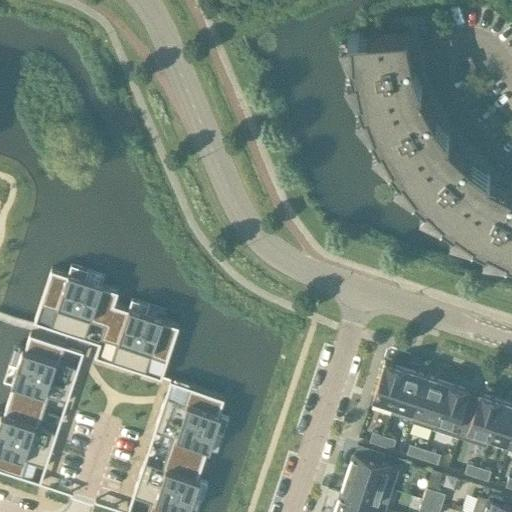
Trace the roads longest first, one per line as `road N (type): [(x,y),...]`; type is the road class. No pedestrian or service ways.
road 1 (unclassified): [(356,291),(291,263),(248,227),(140,0)]
road 2 (residential): [(290,511),(356,291)]
road 3 (unclassified): [(511,343),(356,291)]
